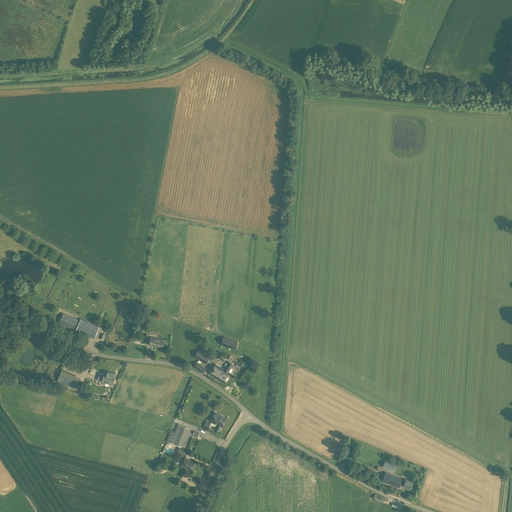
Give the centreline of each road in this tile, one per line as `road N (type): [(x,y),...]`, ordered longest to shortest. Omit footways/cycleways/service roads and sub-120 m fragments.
road 1 (unclassified): [(249,414),(184,367),(83,351),(0,310)]
road 2 (unclassified): [(427,511),(249,414)]
